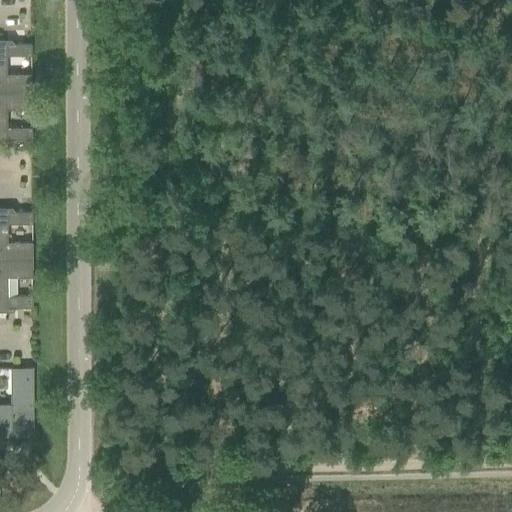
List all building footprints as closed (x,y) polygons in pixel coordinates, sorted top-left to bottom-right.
[(0,91),(30,92),(30,74),(5,75),(5,56),(30,56),(30,44),(5,44),(2,40),(0,40),(0,91)] [(30,109),(30,92),(0,91),(0,143),(3,143),(5,140),(30,139),(30,128),(6,128),(6,109),(30,109)] [(0,259),(31,260),(31,242),(6,243),(6,224),(31,224),(31,211),(5,212),(3,208),(0,208),(0,259)] [(31,277),(31,260),(0,259),(0,311),(4,311),(6,308),(31,308),(31,296),(7,296),(6,277),(31,277)] [(11,404),(0,403),(0,435),(31,436),(32,436),(32,390),(11,390),(11,404)]
